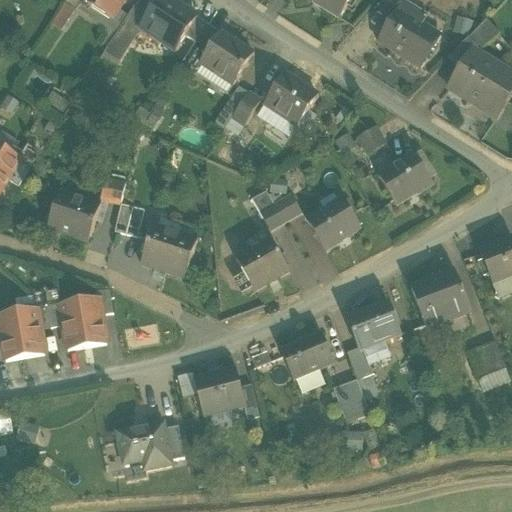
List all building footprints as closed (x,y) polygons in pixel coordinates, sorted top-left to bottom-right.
[(83,0),(69,0),(65,7),(76,14),(83,5),(81,4),(83,0)] [(83,0),(81,4),(83,5),(111,23),(122,6),(123,7),(127,0),(83,0)] [(197,21),(165,0),(161,0),(150,18),(140,33),(142,34),(175,55),(185,39),(197,21)] [(323,12),(339,22),(352,0),(311,0),(325,9),(323,12)] [(382,0),(380,3),(394,11),(404,0),(382,0)] [(150,18),(135,8),(123,28),(138,38),(139,38),(142,34),(140,33),(150,18)] [(378,46),(421,72),(441,39),(398,14),(378,46)] [(459,19),(454,31),(468,37),(473,24),(459,19)] [(208,28),(197,21),(185,39),(196,46),(207,29),(208,28)] [(472,54),(473,55),(480,52),(499,37),(487,22),(448,62),(460,73),(472,54)] [(138,38),(123,28),(99,64),(114,74),(138,38)] [(220,37),(207,29),(196,46),(195,48),(208,56),(220,37)] [(208,56),(195,48),(184,64),(197,72),(194,76),(228,98),(254,58),(220,36),(220,37),(208,56)] [(185,40),(175,56),(184,61),(194,46),(185,40)] [(449,91),(497,121),(511,96),(511,78),(473,55),(472,54),(460,73),(449,91)] [(319,100),(285,78),(264,108),(266,109),(259,120),(290,140),(297,129),(298,130),(319,100)] [(248,97),(240,91),(213,132),(221,138),(226,131),(248,97)] [(261,105),(248,97),(226,131),(238,139),(261,105)] [(358,141),(368,158),(386,148),(375,130),(358,141)] [(0,195),(8,183),(21,162),(20,161),(0,148),(0,195)] [(26,152),(20,161),(21,162),(8,183),(18,190),(38,159),(26,152)] [(415,158),(378,180),(396,209),(415,197),(417,199),(434,188),(415,158)] [(106,181),(101,203),(121,208),(126,186),(106,181)] [(285,201),(285,188),(271,189),(271,202),(285,201)] [(274,209),(267,195),(252,203),(270,235),(285,227),(274,209)] [(101,210),(59,196),(48,232),(89,246),(101,210)] [(292,199),(274,209),(285,227),(302,217),(292,199)] [(343,203),(307,225),(326,256),(342,246),(341,243),(361,231),(353,218),(343,203)] [(149,217),(121,208),(115,233),(141,242),(149,217)] [(353,218),(361,231),(371,224),(363,212),(353,218)] [(154,230),(142,267),(165,275),(165,276),(185,282),(198,245),(196,244),(200,233),(160,219),(156,231),(154,230)] [(511,241),(479,255),(496,298),(495,300),(499,303),(511,297),(511,241)] [(270,243),(236,263),(254,295),(289,275),(270,243)] [(455,275),(411,292),(426,331),(433,328),(437,339),(470,327),(466,316),(470,315),(455,275)] [(99,303),(102,319),(103,319),(114,317),(110,293),(97,296),(98,303),(99,303)] [(59,294),(34,298),(34,299),(40,333),(64,329),(60,309),(61,309),(59,294)] [(18,316),(0,319),(0,329),(1,336),(0,336),(0,338),(2,350),(3,350),(6,365),(45,358),(40,333),(34,299),(16,302),(18,316)] [(98,303),(61,309),(60,309),(64,329),(68,354),(107,347),(104,332),(105,332),(103,319),(102,319),(99,303),(98,303)] [(347,322),(359,353),(360,354),(364,353),(401,338),(388,306),(347,322)] [(322,336),(281,354),(293,384),(334,367),(322,336)] [(496,348),(469,358),(478,384),(506,373),(496,348)] [(251,359),(258,375),(275,367),(268,352),(251,359)] [(348,358),(358,384),(373,378),(364,353),(360,354),(359,353),(348,358)] [(235,371),(194,382),(204,422),(244,412),(245,412),(240,392),(235,371)] [(368,413),(358,384),(333,394),(344,422),(368,413)] [(252,389),(240,392),(245,412),(244,412),(245,416),(258,412),(252,389)] [(36,447),(39,429),(22,427),(19,445),(36,447)] [(164,428),(118,437),(124,469),(143,465),(145,475),(172,469),(164,428)] [(364,451),(363,432),(341,433),(342,453),(364,451)]
